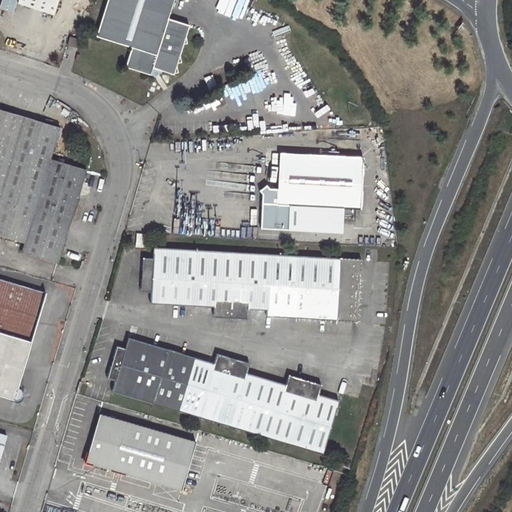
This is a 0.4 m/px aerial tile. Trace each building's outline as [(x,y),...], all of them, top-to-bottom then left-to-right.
[(53,15),(57,0),(17,0),(16,3),(53,15)] [(106,0),(95,36),(130,47),(124,66),(149,74),(151,68),(173,74),(188,25),(167,18),(172,0),(106,0)] [(208,3),(228,9),(230,0),(202,0),(209,2),(208,3)] [(66,45),(78,49),(81,39),(69,35),(66,45)] [(57,264),(84,170),(49,159),(58,128),(0,110),(0,236),(23,243),(20,253),(57,264)] [(289,204),(359,208),(362,158),(278,153),(276,188),(268,187),(265,183),(258,189),(262,195),(260,228),(287,228),(289,204)] [(135,233),(135,246),(145,247),(146,234),(135,233)] [(212,316),(246,318),(247,308),(266,310),(266,315),(356,321),(360,261),(152,248),(151,260),(142,259),(140,291),(149,292),(149,303),(213,307),(212,316)] [(45,294),(0,279),(0,396),(12,400),(15,400),(18,399),(20,397),(20,396),(20,392),(19,390),(18,389),(16,388),(45,294)] [(248,363),(216,354),(213,363),(127,338),(124,348),(115,346),(106,378),(115,381),(113,390),(321,453),(336,399),(317,394),(320,384),(288,375),(285,384),(246,373),(248,363)] [(85,462),(180,490),(195,440),(99,412),(85,462)]
